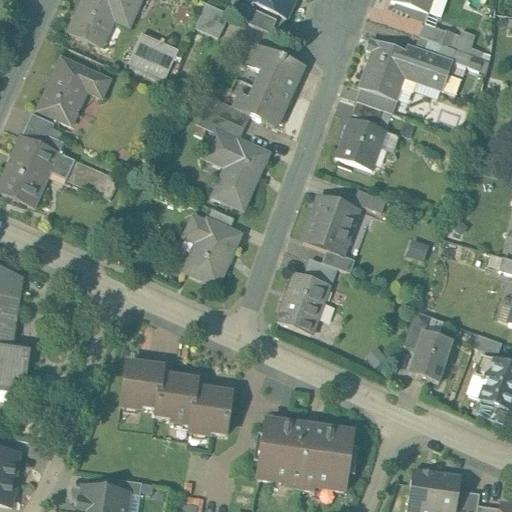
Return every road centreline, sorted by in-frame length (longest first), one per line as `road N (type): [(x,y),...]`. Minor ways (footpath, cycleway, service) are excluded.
road 1 (residential): [(238,339),(366,0)]
road 2 (residential): [(124,288),(40,511)]
road 3 (residential): [(401,415),(238,339)]
road 4 (residential): [(124,288),(0,230)]
road 5 (residential): [(238,339),(124,288)]
